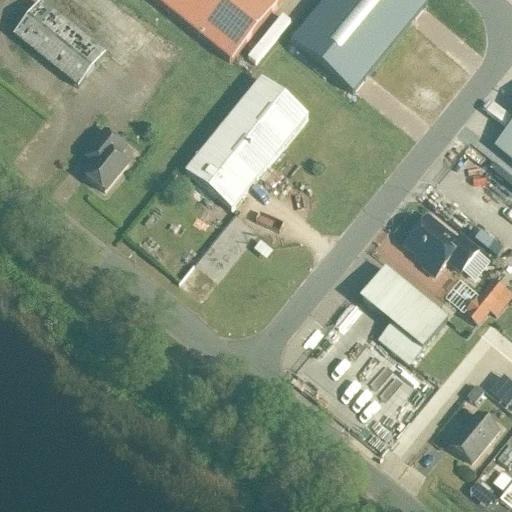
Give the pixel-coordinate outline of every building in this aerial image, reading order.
[(147,0),(231,68),(282,5),(275,0),(147,0)] [(331,0),(291,49),(353,100),(427,11),(414,0),(331,0)] [(15,41),(78,93),(105,61),(41,9),(15,41)] [(308,124),(262,86),(186,180),(232,217),(308,124)] [(511,131),(494,153),(511,167),(511,131)] [(86,182),(105,198),(128,170),(118,162),(125,152),(106,136),(90,155),(101,164),(86,182)] [(239,222),(182,287),(203,306),(260,241),(239,222)] [(432,228),(430,228),(426,225),(405,251),(427,269),(423,273),(435,283),(448,267),(461,278),(478,258),(460,243),(456,249),(439,235),(438,232),(432,228)] [(410,373),(448,326),(385,275),(360,306),(391,332),(378,347),(410,373)] [(451,453),(472,469),(498,438),(477,421),(451,453)]
